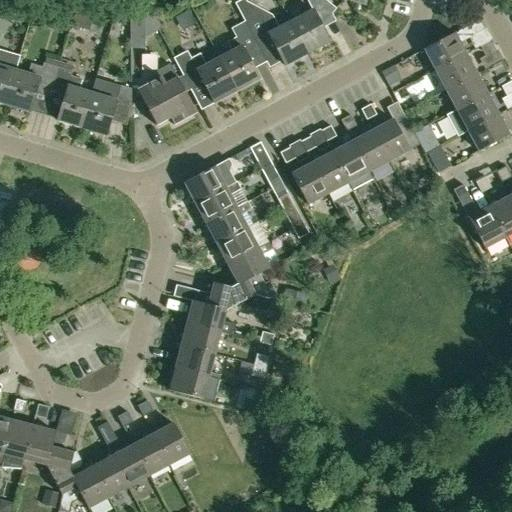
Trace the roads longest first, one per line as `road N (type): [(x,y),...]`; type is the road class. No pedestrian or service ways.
road 1 (residential): [(0,300),(52,392),(87,400),(116,392),(126,383),(160,248),(142,180)]
road 2 (residential): [(142,180),(400,46),(416,30),(425,0)]
road 3 (residential): [(142,180),(0,143)]
